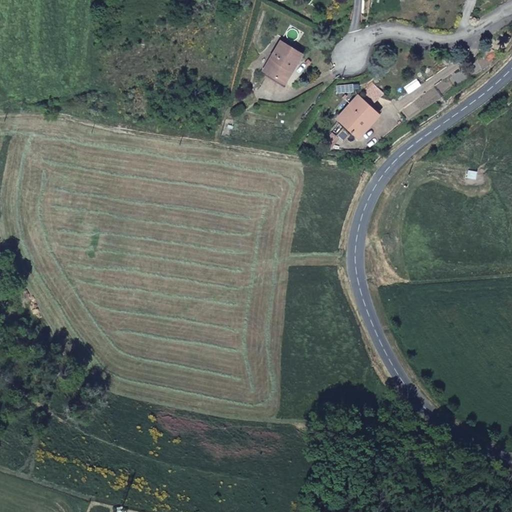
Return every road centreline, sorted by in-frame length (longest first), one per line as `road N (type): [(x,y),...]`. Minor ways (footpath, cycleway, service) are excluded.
road 1 (secondary): [(511,459),(448,430),(400,379),(353,264),(376,172),(511,59)]
road 2 (track): [(0,118),(60,112),(376,172)]
road 3 (residential): [(359,0),(347,58),(376,32),(441,40),(462,33)]
